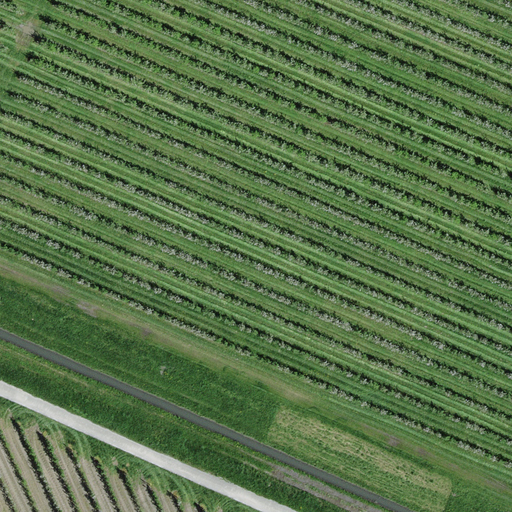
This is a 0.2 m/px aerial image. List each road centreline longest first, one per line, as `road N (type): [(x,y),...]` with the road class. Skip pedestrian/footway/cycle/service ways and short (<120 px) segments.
road 1 (track): [(0,263),(511,486)]
road 2 (unclassified): [(276,511),(0,388)]
